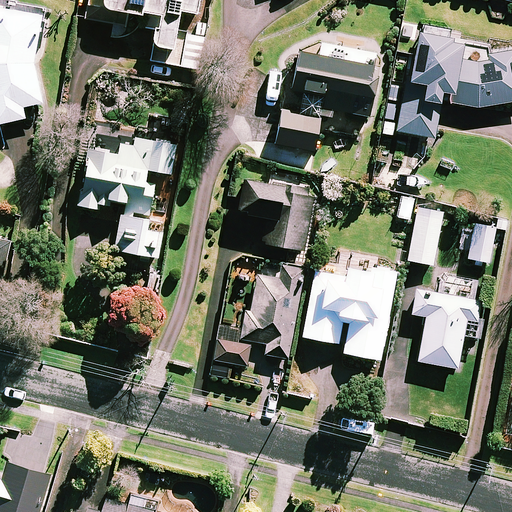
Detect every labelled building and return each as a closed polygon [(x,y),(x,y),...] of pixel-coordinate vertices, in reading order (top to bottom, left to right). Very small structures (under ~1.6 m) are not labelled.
[(109,39),(126,42),(139,30),(156,33),(151,65),(199,72),(204,37),(178,33),(180,18),(196,21),(199,0),(91,0),(88,23),(111,27),(109,39)] [(45,13),(0,4),(0,128),(25,124),(23,113),(42,108),(34,69),(45,13)] [(456,103),(455,110),(477,112),(511,105),(511,53),(488,57),(483,65),(460,62),(462,49),(417,41),(411,78),(406,77),(396,135),(434,141),(441,102),(456,103)] [(378,57),(321,48),(319,62),(299,59),(293,95),(328,100),(325,113),(368,120),(378,57)] [(320,121),(282,114),(276,148),(314,155),(320,121)] [(89,151),(78,210),(100,214),(100,209),(111,211),(112,206),(123,208),(115,255),(155,263),(160,237),(146,234),(155,188),(145,186),(147,175),(170,179),(176,147),(136,140),(134,150),(120,148),(119,156),(89,151)] [(313,195),(244,184),(239,219),(266,223),(262,248),(304,255),(313,195)] [(413,201),(402,198),(397,220),(409,222),(413,201)] [(433,269),(443,207),(418,203),(408,264),(433,269)] [(488,267),(494,238),(465,232),(461,250),(470,251),(467,263),(488,267)] [(0,289),(10,245),(0,242),(0,289)] [(376,271),(378,262),(359,258),(357,268),(349,266),(346,281),(316,276),(304,341),(337,347),(341,323),(350,325),(344,358),(379,364),(395,274),(376,271)] [(304,272),(265,265),(262,282),(255,280),(249,312),(244,311),(240,331),(220,327),(213,364),(247,369),(251,344),(265,347),(263,358),(288,362),(304,272)] [(473,304),(477,286),(444,280),(441,298),(416,293),(412,318),(426,320),(418,365),(457,372),(463,340),(479,342),(482,322),(479,322),(481,305),(473,304)] [(20,487),(9,475),(0,483),(0,511),(31,511),(43,501),(26,482),(20,487)] [(155,511),(158,501),(129,494),(127,504),(110,500),(113,490),(86,483),(78,511),(155,511)]
